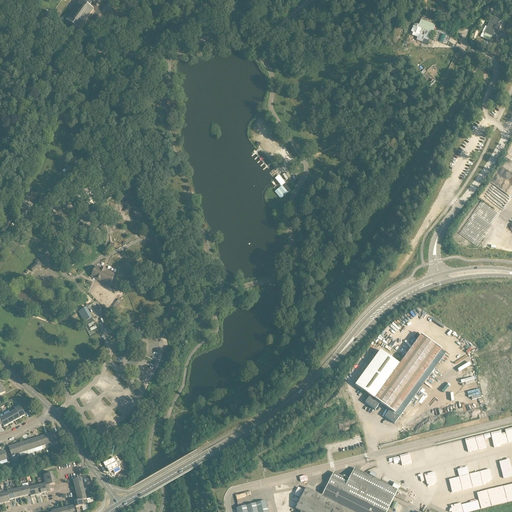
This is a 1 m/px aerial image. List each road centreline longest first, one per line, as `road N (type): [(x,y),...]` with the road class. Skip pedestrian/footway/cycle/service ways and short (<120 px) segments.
road 1 (secondary): [(118,505),(258,425),(334,360)]
road 2 (unclassified): [(368,456),(511,420)]
road 3 (track): [(304,160),(270,110),(269,70),(238,44)]
road 4 (secondary): [(435,276),(380,304),(334,360)]
road 5 (secondary): [(334,360),(389,308),(441,282)]
road 6 (unclassified): [(438,234),(509,129)]
road 7 (unknown): [(411,470),(429,504),(511,482)]
